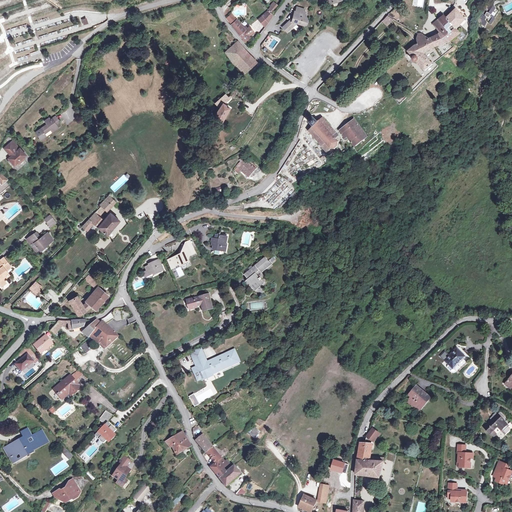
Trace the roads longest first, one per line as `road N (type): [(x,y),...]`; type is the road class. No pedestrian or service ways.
road 1 (residential): [(295,511),(233,497),(202,463),(126,294)]
road 2 (unclassified): [(126,294),(128,269),(158,232),(263,187),(294,140),(310,92)]
road 3 (residential): [(349,511),(354,447),(383,391),(466,315),(493,317)]
road 4 (residential): [(60,60),(114,18),(175,0)]
road 5 (unclassified): [(310,92),(397,0)]
